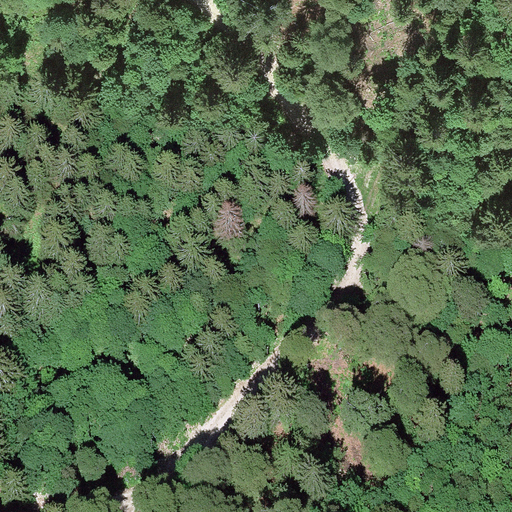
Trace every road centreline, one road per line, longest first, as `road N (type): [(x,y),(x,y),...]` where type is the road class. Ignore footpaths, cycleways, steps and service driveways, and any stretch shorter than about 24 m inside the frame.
road 1 (track): [(74,511),(172,477),(335,302),(358,251),(357,217),(324,143),(203,0)]
road 2 (track): [(357,217),(451,0)]
